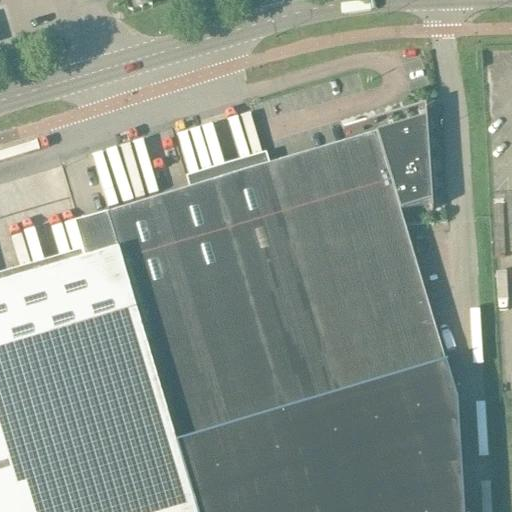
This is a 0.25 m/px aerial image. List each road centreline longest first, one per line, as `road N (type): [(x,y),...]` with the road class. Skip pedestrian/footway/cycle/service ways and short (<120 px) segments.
road 1 (tertiary): [(0,102),(281,18)]
road 2 (tertiary): [(281,18),(409,0)]
